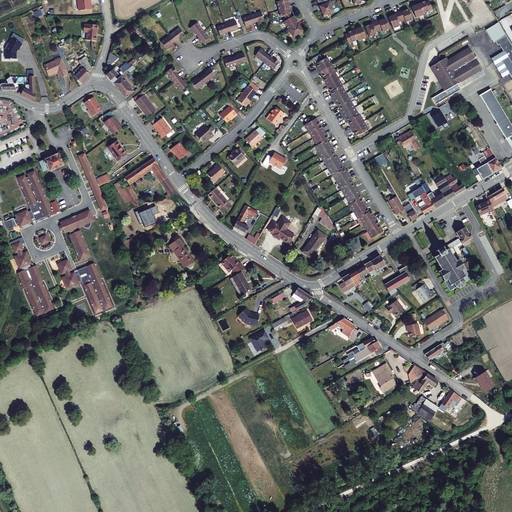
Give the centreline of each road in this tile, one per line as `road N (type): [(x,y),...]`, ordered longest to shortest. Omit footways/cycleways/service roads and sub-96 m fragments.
road 1 (residential): [(350,152),(406,119),(426,50),(473,19)]
road 2 (tertiary): [(178,182),(230,237),(314,285)]
road 3 (residential): [(178,182),(255,113),(294,61)]
road 4 (tertiary): [(96,85),(119,100),(178,182)]
road 5 (residential): [(411,355),(499,420),(486,427)]
road 6 (tertiary): [(407,231),(511,168)]
road 7 (residential): [(314,285),(411,355)]
road 8 (residential): [(294,61),(259,35),(187,58)]
